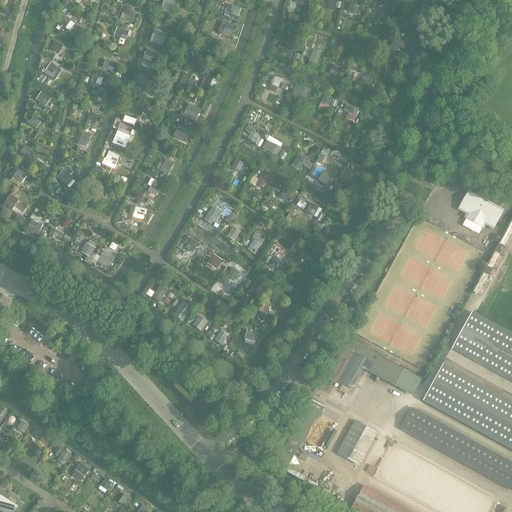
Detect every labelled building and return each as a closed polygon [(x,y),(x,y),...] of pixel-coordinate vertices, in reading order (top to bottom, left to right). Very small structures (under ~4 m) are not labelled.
[(169,14),(172,2),(165,0),(163,0),(160,12),(169,14)] [(333,13),(337,0),(335,0),(326,0),(323,10),(333,13)] [(357,15),(359,7),(351,4),(349,12),(357,15)] [(239,17),(241,10),(233,7),(231,14),(239,17)] [(132,23),(135,16),(127,13),(124,21),(132,23)] [(385,23),(387,15),(380,13),(377,21),(385,23)] [(66,29),(70,22),(64,17),(59,24),(66,29)] [(230,38),(234,26),(227,24),(222,36),(230,38)] [(127,40),(129,33),(121,30),(119,38),(127,40)] [(163,47),(165,39),(153,35),(150,43),(163,47)] [(401,48),(404,44),(397,39),(389,49),(397,54),(401,48)] [(58,54),(63,47),(56,43),(52,49),(58,54)] [(290,59),(293,51),(280,46),(277,54),(290,59)] [(157,66),(160,55),(147,50),(143,61),(157,66)] [(316,68),(322,54),(313,50),(308,65),(316,68)] [(219,70),(222,61),(210,57),(207,65),(219,70)] [(115,73),(117,65),(109,62),(107,70),(115,73)] [(394,70),(394,62),(386,62),(386,70),(394,70)] [(55,82),(62,71),(52,64),(44,75),(55,82)] [(337,77),(340,69),(333,66),(330,74),(337,77)] [(212,86),(215,79),(207,75),(204,82),(212,86)] [(364,87),(367,79),(360,76),(357,84),(364,87)] [(278,88),(281,80),(274,77),(271,85),(278,88)] [(108,90),(111,82),(103,79),(101,87),(108,90)] [(141,94),(143,87),(135,84),(133,91),(141,94)] [(310,95),(311,92),(300,88),(297,98),(312,104),(315,97),(310,95)] [(43,106),(51,95),(44,90),(36,101),(43,106)] [(328,107),(331,99),(324,96),(321,104),(328,107)] [(134,116),(138,104),(129,101),(125,112),(134,116)] [(357,118),(360,110),(347,105),(344,112),(349,113),(348,115),(357,118)] [(195,123),(199,115),(187,109),(183,117),(195,123)] [(94,128),(98,116),(91,113),(86,125),(94,128)] [(35,130),(40,123),(33,118),(29,125),(35,130)] [(255,144),(259,137),(252,133),(253,130),(248,127),(245,132),(250,135),(248,139),(255,144)] [(187,139),(191,131),(183,128),(179,135),(187,139)] [(125,149),(130,137),(117,132),(113,144),(125,149)] [(86,148),(90,137),(83,134),(78,145),(86,148)] [(269,142),(265,149),(277,157),(282,149),(269,142)] [(366,155),(370,148),(364,144),(359,150),(366,155)] [(28,160),(33,153),(25,148),(20,154),(28,160)] [(114,170),(120,157),(109,152),(104,166),(114,170)] [(301,170),(306,161),(298,157),(293,166),(301,170)] [(238,173),(243,164),(236,160),(231,169),(238,173)] [(167,176),(174,165),(166,161),(160,172),(167,176)] [(364,172),(364,163),(352,163),(352,172),(364,172)] [(21,184),(26,177),(18,171),(13,178),(21,184)] [(64,191),(73,181),(63,172),(57,179),(64,185),(61,188),(64,191)] [(330,187),(334,180),(323,173),(318,181),(330,187)] [(267,188),(272,181),(262,175),(257,185),(264,189),(266,187),(267,188)] [(156,197),(162,185),(155,181),(148,193),(156,197)] [(102,197),(103,188),(94,188),(94,196),(102,197)] [(287,201),(292,193),(285,188),(279,197),(287,201)] [(503,212),(468,193),(460,208),(469,214),(467,219),(482,227),(485,222),(494,228),(503,212)] [(12,206),(17,200),(11,196),(6,202),(12,206)] [(313,217),(318,209),(311,204),(306,213),(313,217)] [(144,218),(145,210),(131,207),(129,216),(144,218)] [(211,225),(217,217),(210,212),(204,221),(211,225)] [(21,218),(17,225),(22,228),(26,221),(21,218)] [(36,222),(33,228),(40,231),(42,225),(36,222)] [(235,242),(241,233),(233,228),(227,237),(235,242)] [(60,243),(64,235),(52,229),(47,239),(51,241),(52,239),(60,243)] [(325,242),(319,233),(312,238),(319,246),(325,242)] [(255,256),(263,245),(255,240),(248,251),(255,256)] [(193,254),(198,245),(192,241),(186,249),(193,254)] [(93,254),(95,250),(86,244),(81,254),(90,259),(88,261),(92,264),(96,256),(93,254)] [(106,268),(113,256),(104,251),(98,263),(106,268)] [(310,263),(313,255),(303,251),(301,259),(310,263)] [(216,270),(222,262),(215,257),(209,265),(216,270)] [(274,257),(269,266),(275,270),(281,262),(274,257)] [(233,282),(239,274),(232,269),(226,277),(233,282)] [(255,297),(261,288),(254,284),(248,292),(255,297)] [(159,303),(165,294),(158,290),(152,298),(159,303)] [(273,293),(268,299),(278,306),(282,300),(273,293)] [(183,319),(188,311),(181,306),(176,314),(183,319)] [(270,322),(264,313),(257,318),(263,327),(270,322)] [(511,334),(472,313),(451,350),(511,383),(511,334)] [(201,333),(208,323),(199,317),(192,327),(201,333)] [(255,342),(257,334),(248,331),(245,339),(255,342)] [(222,346),(228,338),(221,333),(215,341),(222,346)] [(511,402),(443,364),(423,401),(511,450),(511,402)] [(3,406),(0,409),(0,423),(1,424),(10,411),(3,406)] [(511,464),(412,409),(401,429),(511,490),(511,464)] [(22,423),(17,429),(24,434),(29,427),(22,423)] [(356,423),(339,454),(358,465),(375,433),(356,423)] [(42,438),(38,444),(44,448),(48,442),(42,438)] [(64,451),(59,458),(66,463),(71,456),(64,451)] [(84,465),(79,472),(85,476),(90,469),(84,465)] [(106,480),(101,486),(108,490),(112,484),(106,480)] [(408,511),(364,487),(352,508),(358,511),(408,511)] [(126,507),(131,499),(125,494),(121,500),(125,503),(124,506),(126,507)] [(0,511),(1,511),(14,511),(18,506),(0,495),(0,511)]
